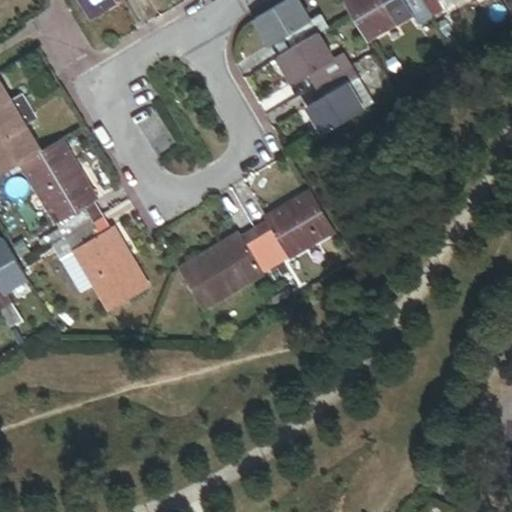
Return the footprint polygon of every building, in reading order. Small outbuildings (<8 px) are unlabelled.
[(81,0),(91,17),(118,1),(117,0),(81,0)] [(295,31),(302,43),(320,32),(331,26),(324,14),(313,21),(300,0),(286,0),(256,17),(272,45),(295,31)] [(433,17),(423,0),(345,0),(369,41),(414,14),(420,25),(433,17)] [(423,0),(433,17),(446,9),(441,0),(423,0)] [(324,80),(353,63),(346,51),(335,58),(320,32),(302,43),(279,57),(294,82),(318,68),(324,80)] [(325,133),(365,109),(349,83),(361,76),(353,63),(324,80),(332,93),(309,106),(325,133)] [(0,123),(30,106),(22,94),(12,101),(0,80),(0,123)] [(0,173),(1,175),(22,163),(41,151),(26,125),(37,118),(30,106),(0,123),(7,135),(0,139),(0,173)] [(65,236),(102,215),(94,201),(98,199),(90,185),(85,188),(76,173),(81,170),(62,139),(41,151),(22,163),(65,236)] [(336,231),(312,190),(296,200),(300,204),(282,214),(279,210),(266,217),(267,220),(254,228),(277,266),(336,231)] [(109,311),(150,286),(132,257),(128,259),(119,244),(123,242),(114,226),(109,228),(102,215),(65,236),(109,311)] [(277,266),(254,228),(242,235),(241,233),(226,241),(228,246),(214,255),(211,250),(180,269),(205,310),(277,266)] [(0,309),(12,303),(5,292),(28,279),(3,238),(0,240),(0,309)]
